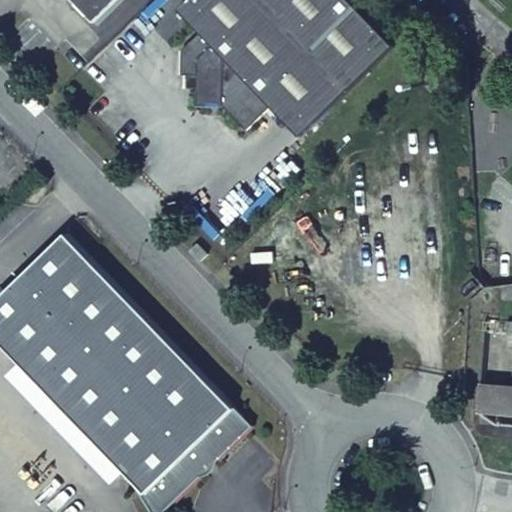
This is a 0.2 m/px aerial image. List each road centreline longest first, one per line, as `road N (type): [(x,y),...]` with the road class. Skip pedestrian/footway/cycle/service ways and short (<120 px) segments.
road 1 (unclassified): [(330,427),(0,90)]
road 2 (unclassified): [(449,511),(453,469),(426,426),(378,410),(330,427)]
